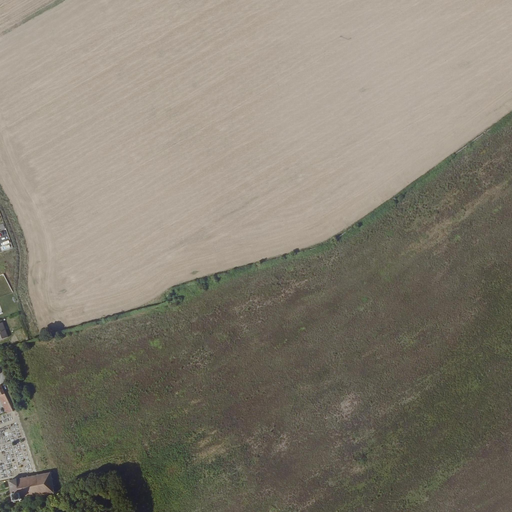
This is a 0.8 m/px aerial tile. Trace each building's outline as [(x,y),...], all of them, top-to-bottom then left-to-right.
[(0,340),(10,336),(3,322),(0,323),(0,340)] [(6,412),(13,410),(7,396),(1,399),(6,412)] [(10,476),(10,469),(17,468),(17,462),(10,463),(10,455),(5,456),(6,476),(10,476)] [(14,498),(13,499),(14,500),(16,500),(16,498),(21,497),(21,498),(22,498),(22,497),(24,497),(24,496),(25,496),(25,497),(28,496),(28,495),(32,494),(32,495),(35,495),(34,494),(38,493),(39,494),(41,493),(41,492),(46,491),(46,492),(48,492),(48,490),(52,489),(53,491),(55,490),(55,489),(56,488),(55,487),(54,487),(53,483),(55,483),(54,481),(53,481),(52,477),(53,477),(53,475),(51,475),(50,471),(52,471),(52,469),(50,469),(50,468),(48,469),(48,470),(45,471),(44,469),(42,470),(42,471),(38,472),(38,471),(36,471),(36,473),(31,474),(32,472),(30,472),(30,474),(27,474),(27,473),(25,473),(25,475),(22,475),(22,474),(21,475),(21,476),(17,477),(21,490),(13,492),(14,498)] [(12,493),(13,492),(21,490),(17,477),(17,475),(15,476),(16,477),(9,479),(10,486),(10,487),(11,492),(12,492),(12,493)]
